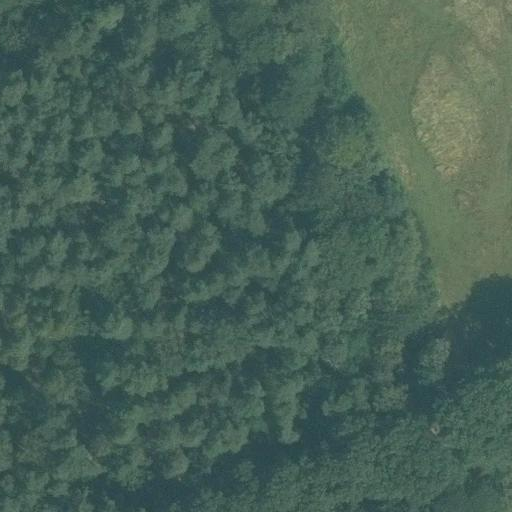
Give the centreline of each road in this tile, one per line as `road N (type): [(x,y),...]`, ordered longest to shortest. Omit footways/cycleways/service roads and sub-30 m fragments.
road 1 (track): [(458,511),(244,0)]
road 2 (track): [(419,418),(208,511)]
